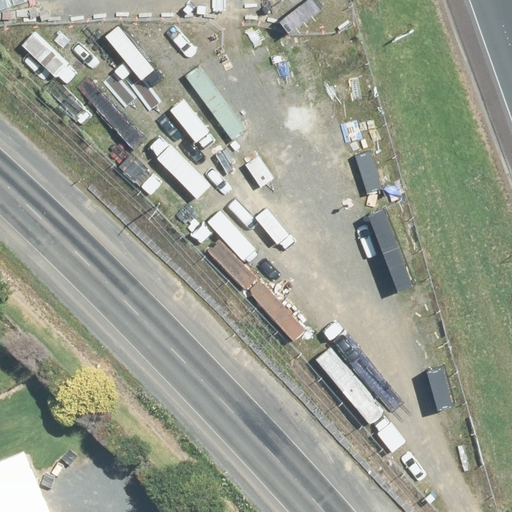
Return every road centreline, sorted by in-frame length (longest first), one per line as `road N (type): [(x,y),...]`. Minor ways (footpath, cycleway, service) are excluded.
road 1 (secondary): [(319,511),(87,262),(0,186)]
road 2 (motorway): [(511,186),(433,0)]
